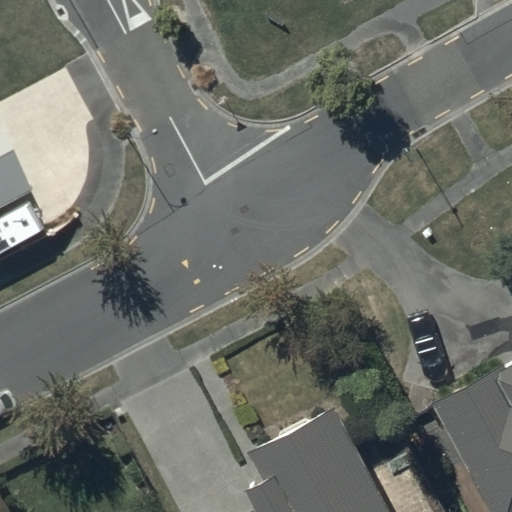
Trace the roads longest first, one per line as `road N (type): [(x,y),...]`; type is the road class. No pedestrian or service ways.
road 1 (residential): [(228,234),(438,82),(511,41)]
road 2 (residential): [(228,234),(110,0)]
road 3 (residential): [(0,356),(228,234)]
